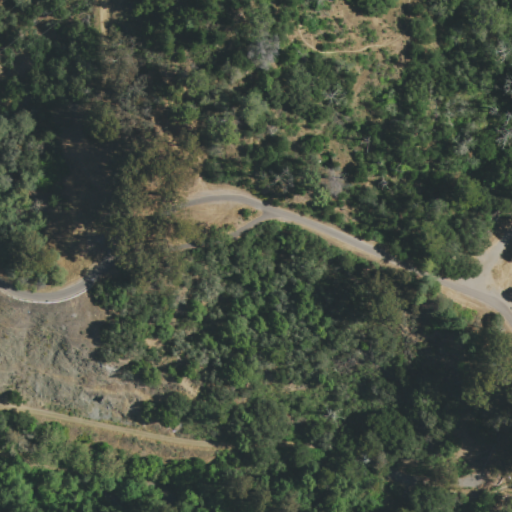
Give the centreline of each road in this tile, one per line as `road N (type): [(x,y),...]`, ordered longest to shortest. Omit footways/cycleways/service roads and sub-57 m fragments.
road 1 (track): [(103,270),(112,127),(105,0)]
road 2 (track): [(0,406),(255,450)]
